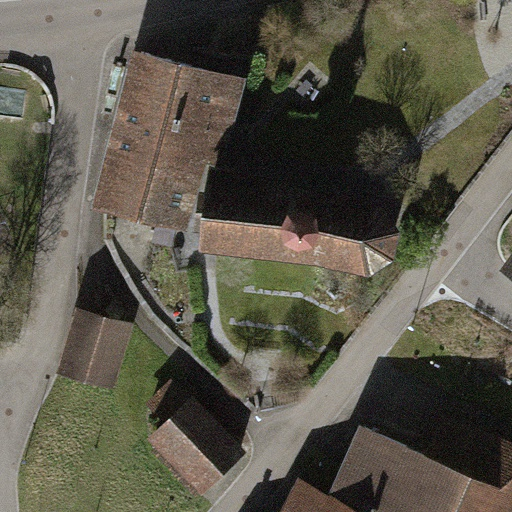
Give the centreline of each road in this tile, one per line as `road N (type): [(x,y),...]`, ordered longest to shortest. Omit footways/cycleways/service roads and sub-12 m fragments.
road 1 (residential): [(511,174),(295,443),(227,511)]
road 2 (residential): [(0,386),(47,343),(76,86),(66,25)]
